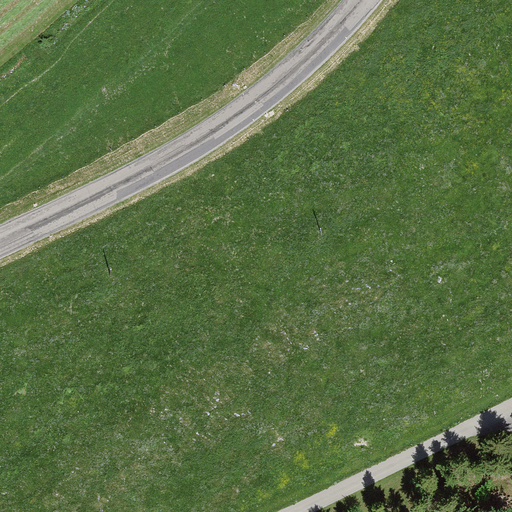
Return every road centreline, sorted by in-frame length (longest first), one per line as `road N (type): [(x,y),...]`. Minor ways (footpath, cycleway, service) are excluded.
road 1 (tertiary): [(362,0),(294,70),(202,138),(0,240)]
road 2 (unclassified): [(296,511),(511,405)]
